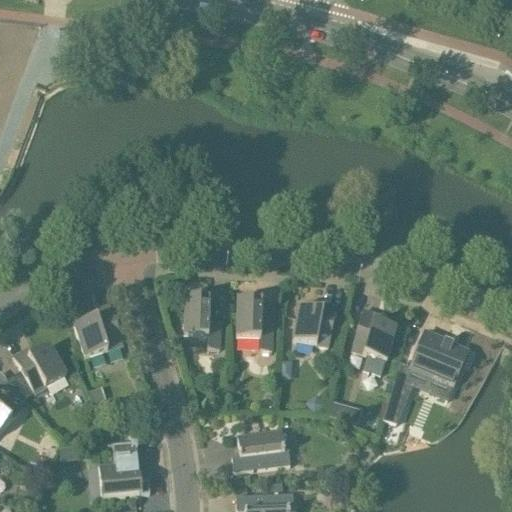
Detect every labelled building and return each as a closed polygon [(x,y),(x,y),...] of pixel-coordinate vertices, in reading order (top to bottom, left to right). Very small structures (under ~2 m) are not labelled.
[(183,340),(207,340),(206,352),(219,353),(220,325),(208,324),(209,300),(205,300),(205,298),(190,298),(190,300),(184,299),(183,340)] [(235,341),(259,342),(259,354),(271,355),(272,326),(260,326),(261,302),(258,302),(258,300),(242,299),(242,301),(237,301),(235,341)] [(298,310),(292,344),(328,351),(336,309),(322,306),(321,314),(298,310)] [(95,321),(73,329),(84,362),(122,350),(109,309),(92,314),(95,321)] [(362,313),(350,355),(366,359),(362,374),(380,379),(384,364),(386,365),(395,331),(373,325),(375,317),(362,313)] [(445,343),(424,335),(408,373),(428,381),(423,392),(447,402),(467,355),(444,346),(445,343)] [(24,353),(12,360),(34,398),(65,379),(48,349),(28,360),(24,353)] [(393,386),(382,424),(396,428),(406,390),(393,386)] [(0,435),(19,413),(0,397),(0,435)] [(329,420),(341,424),(345,410),(333,406),(329,420)] [(239,460),(231,461),(233,477),(289,470),(287,454),(283,455),(281,434),(236,440),(239,460)] [(114,468),(98,469),(101,502),(149,497),(148,484),(140,484),(136,445),(107,448),(107,450),(112,449),(114,468)] [(235,500),(235,511),(292,511),(292,498),(235,500)]
